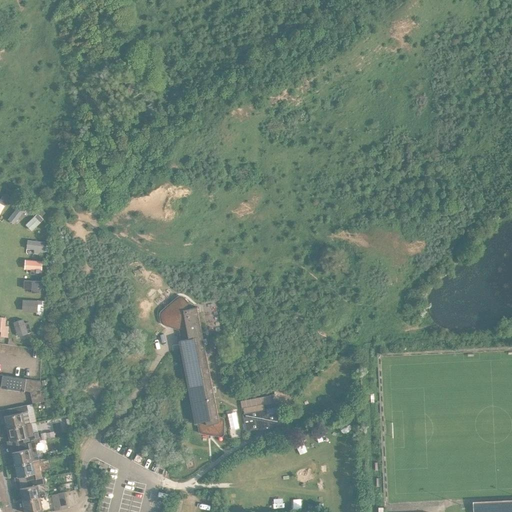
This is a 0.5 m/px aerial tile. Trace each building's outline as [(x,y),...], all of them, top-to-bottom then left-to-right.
[(8,218),(14,223),(24,210),(18,206),(8,218)] [(39,209),(25,222),(32,229),(44,218),(39,215),(43,212),(39,209)] [(46,239),(26,238),(26,248),(33,247),(33,252),(38,252),(38,249),(46,250),(46,239)] [(42,258),(23,257),(23,267),(30,267),(29,271),(34,272),(40,272),(41,267),(42,258)] [(41,278),(22,277),(22,287),(29,287),(29,291),(37,292),(38,284),(42,284),(41,278)] [(40,297),(21,296),(21,306),(28,305),(28,310),(37,310),(37,304),(41,304),(40,297)] [(178,297),(177,297),(161,311),(160,312),(160,313),(160,314),(161,321),(161,322),(162,323),(163,323),(163,324),(183,330),(184,339),(181,339),(180,336),(180,340),(178,340),(180,351),(187,388),(195,426),(199,425),(201,432),(218,435),(219,431),(222,431),(222,420),(218,420),(196,306),(191,307),(183,298),(182,297),(181,297),(180,296),(179,296),(178,297)] [(13,320),(16,335),(29,332),(24,317),(13,320)] [(0,386),(24,390),(25,379),(2,375),(0,385),(0,386)] [(39,381),(25,379),(24,390),(29,391),(41,389),(39,381)] [(29,391),(31,397),(42,395),(41,389),(29,391)] [(44,401),(42,395),(31,397),(32,403),(44,401)] [(269,395),(240,401),(241,409),(271,403),(269,395)] [(12,414),(4,415),(7,428),(30,423),(27,410),(26,404),(10,408),(12,414)] [(266,415),(265,409),(242,414),(246,430),(268,426),(268,423),(279,421),(277,413),(266,415)] [(235,411),(227,413),(231,429),(239,427),(235,411)] [(17,438),(18,444),(34,441),(39,440),(35,422),(30,423),(7,428),(9,440),(17,438)] [(19,450),(12,452),(14,464),(38,459),(34,441),(18,444),(19,450)] [(136,455),(133,460),(143,464),(145,459),(136,455)] [(40,471),(38,459),(14,464),(17,476),(25,475),(26,481),(42,477),(40,471)] [(22,500),(39,497),(37,484),(43,483),(42,477),(26,481),(27,486),(19,488),(22,500)] [(57,493),(60,505),(66,504),(63,492),(57,493)] [(42,511),(40,497),(39,497),(22,500),(24,511),(28,511),(38,510),(38,511),(42,511)] [(235,499),(236,509),(244,508),(243,498),(235,499)] [(261,511),(262,499),(254,499),(253,511),(261,511)] [(511,511),(511,502),(473,504),(473,511),(511,511)]
